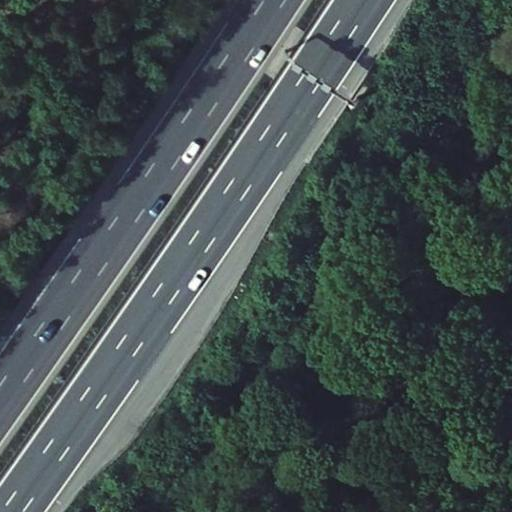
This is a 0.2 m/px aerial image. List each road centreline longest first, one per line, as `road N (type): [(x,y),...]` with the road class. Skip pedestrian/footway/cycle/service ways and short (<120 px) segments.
road 1 (motorway): [(13,511),(363,0)]
road 2 (motorway): [(273,0),(0,399)]
